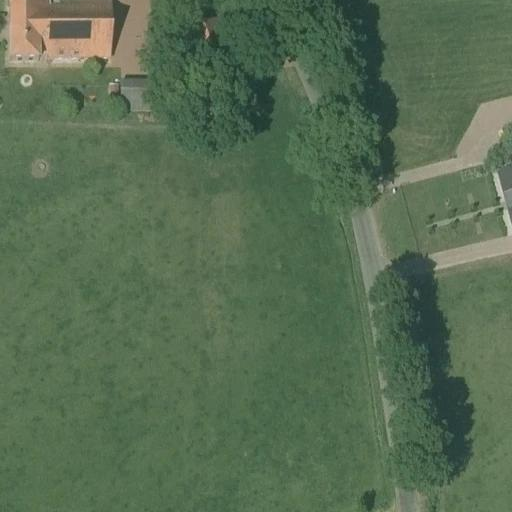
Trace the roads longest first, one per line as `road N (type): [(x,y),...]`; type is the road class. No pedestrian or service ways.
road 1 (unclassified): [(409,511),(351,192),(322,107),(268,0)]
road 2 (unknown): [(369,281),(511,244)]
